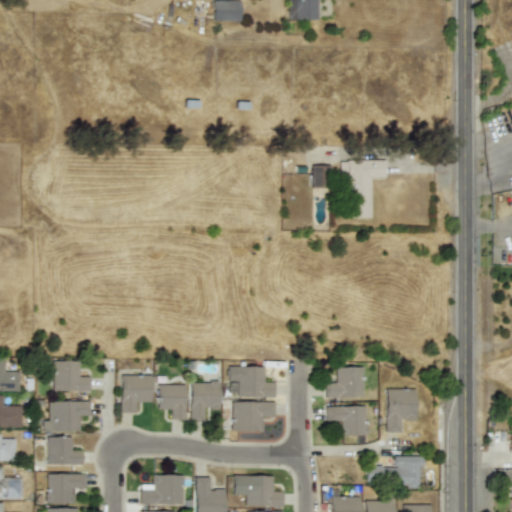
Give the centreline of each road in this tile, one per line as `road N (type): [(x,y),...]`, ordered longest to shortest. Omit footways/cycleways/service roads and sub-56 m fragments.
road 1 (secondary): [(466,511),(461,0)]
road 2 (residential): [(299,457),(125,445),(112,464),(112,511)]
road 3 (residential): [(307,511),(300,370)]
